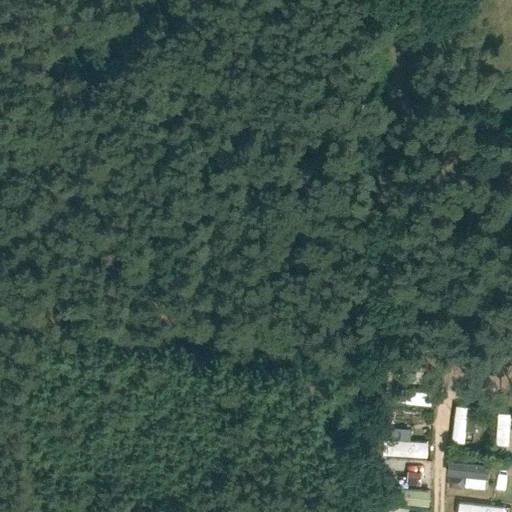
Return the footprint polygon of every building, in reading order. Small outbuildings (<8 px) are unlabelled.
[(398,386),(397,400),(433,405),(435,390),(398,386)] [(467,440),(467,404),(454,404),(454,440),(467,440)] [(470,405),(467,428),(476,429),(479,406),(470,405)] [(497,444),(511,443),(511,411),(498,411),(497,444)] [(386,439),(386,456),(430,456),(430,439),(386,439)] [(432,458),(385,457),(384,476),(431,478),(432,458)] [(466,487),(489,487),(489,461),(447,460),(447,475),(466,475),(466,487)] [(384,487),(384,502),(431,503),(432,487),(384,487)] [(504,511),(506,506),(460,500),(457,511),(504,511)]
